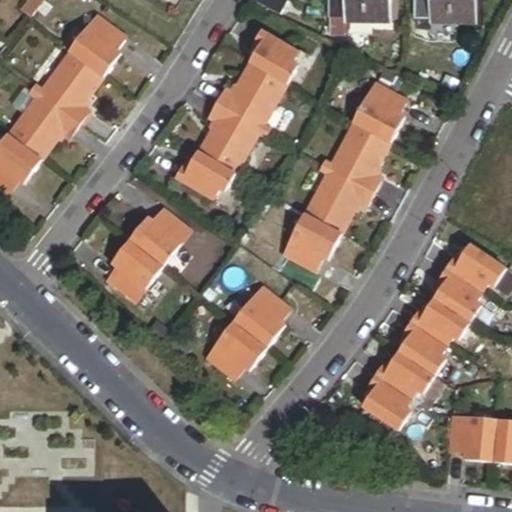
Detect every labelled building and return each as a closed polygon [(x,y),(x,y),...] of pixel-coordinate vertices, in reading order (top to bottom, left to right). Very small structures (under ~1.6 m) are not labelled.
[(47,2),(44,0),(30,0),(21,12),(32,21),(47,2)] [(289,3),(283,0),(258,0),(256,4),(282,17),(289,3)] [(329,0),(330,18),(344,19),(344,0),(329,0)] [(344,0),(344,19),(344,24),(391,24),(390,0),(344,0)] [(415,0),(416,19),(431,19),(430,0),(415,0)] [(430,0),(431,19),(431,25),(477,25),(476,0),(430,0)] [(98,18),(0,149),(0,189),(10,197),(20,184),(25,188),(65,135),(73,141),(93,113),(86,108),(107,80),(124,57),(120,53),(129,41),(98,18)] [(344,19),(330,18),(329,38),(344,38),(344,24),(344,19)] [(260,55),(267,42),(261,38),(254,51),(260,55)] [(299,60),(267,42),(260,55),(251,70),(289,92),(299,74),(293,70),(299,60)] [(289,92),(251,70),(234,100),(227,96),(218,111),(263,137),(289,92)] [(378,88),(356,128),(394,148),(403,133),(398,130),(402,122),(411,106),(378,88)] [(237,182),(263,137),(218,111),(210,125),(218,130),(200,160),(237,182)] [(407,125),(402,122),(398,130),(403,133),(407,125)] [(356,128),(331,174),(376,199),(384,184),(377,180),(394,148),(356,128)] [(191,176),(184,188),(215,205),(221,196),(227,199),(237,182),(200,160),(191,176)] [(178,184),(184,188),(191,176),(185,173),(178,184)] [(331,174),(306,220),(343,240),(360,210),(368,214),(376,199),(331,174)] [(163,218),(152,233),(146,240),(141,236),(131,250),(164,275),(191,239),(163,218)] [(343,240),(306,220),(285,260),(317,278),(326,262),(329,256),(333,258),(343,240)] [(146,240),(152,233),(146,229),(141,236),(146,240)] [(164,275),(131,250),(120,265),(125,269),(119,276),(109,290),(137,311),(164,275)] [(500,292),(511,274),(511,273),(475,250),(466,265),(457,278),(449,290),(430,319),(422,332),(414,344),(395,374),(386,386),(379,398),(368,414),(405,437),(416,419),(411,416),(424,397),(429,400),(452,365),(447,361),(459,343),(465,346),(488,311),(482,307),(495,289),(500,292)] [(451,274),(457,278),(466,265),(459,261),(451,274)] [(125,269),(120,265),(114,273),(119,276),(125,269)] [(443,286),(449,290),(457,278),(451,274),(443,286)] [(266,293),(239,329),(274,355),(285,340),(278,335),(284,328),(294,314),(266,293)] [(416,328),(422,332),(430,319),(424,315),(416,328)] [(290,333),(284,328),(278,335),(285,340),(290,333)] [(408,340),(414,344),(422,332),(416,328),(408,340)] [(274,355),(239,329),(211,366),(240,388),(250,375),(255,367),(261,372),(274,355)] [(255,367),(250,375),(256,379),(261,372),(255,367)] [(380,382),(386,386),(395,374),(388,370),(380,382)] [(372,394),(379,398),(386,386),(380,382),(372,394)] [(511,427),(459,424),(456,461),(473,462),(482,463),(481,469),(511,471),(511,427)]
